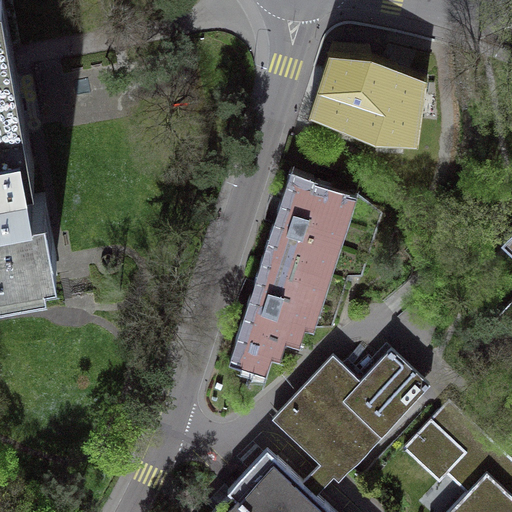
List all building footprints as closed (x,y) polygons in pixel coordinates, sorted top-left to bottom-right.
[(0,0),(0,265),(56,255),(45,191),(33,194),(28,165),(34,164),(14,55),(4,0),(0,0)] [(427,75),(371,52),(329,50),(309,111),(376,138),(418,141),(427,75)] [(276,213),(264,251),(348,278),(349,274),(362,274),(383,210),(356,190),(349,188),(349,187),(313,176),(314,173),(291,166),(276,213)] [(511,224),(501,237),(511,246),(511,299),(496,316),(511,331),(511,224)] [(332,325),(348,278),(264,251),(252,286),(235,338),(229,357),(266,369),(278,334),(300,341),(305,323),(313,325),(332,325)] [(231,491),(211,511),(338,511),(317,492),(334,473),(338,478),(430,381),(391,344),(360,376),(333,351),(272,415),(320,460),(303,479),(267,445),(248,466),(228,487),(231,491)] [(511,511),(511,456),(484,431),(449,397),(404,445),(439,479),(447,471),(467,490),(445,511),(511,511)]
